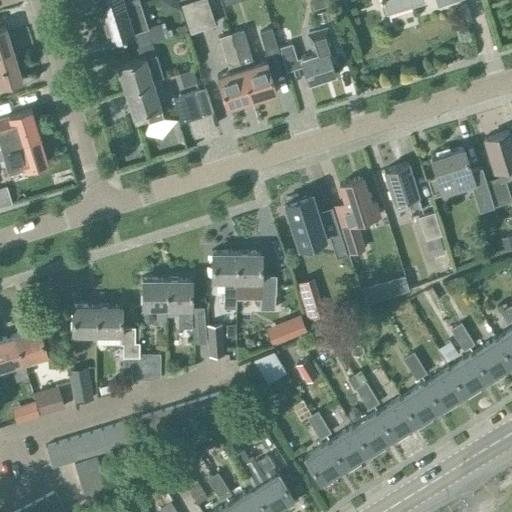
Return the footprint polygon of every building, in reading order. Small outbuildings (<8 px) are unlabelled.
[(96,0),(101,14),(140,2),(138,0),(96,0)] [(189,31),(214,23),(206,0),(187,0),(179,3),(189,31)] [(383,0),(386,9),(414,0),(437,0),(438,2),(443,0),(383,0)] [(101,14),(109,39),(132,32),(136,44),(165,36),(161,23),(148,26),(140,2),(101,14)] [(0,55),(13,51),(5,24),(0,25),(0,55)] [(279,50),(271,27),(259,31),(267,54),(279,50)] [(300,56),(307,79),(334,71),(329,53),(334,52),(326,27),(314,31),(307,33),(313,52),(300,56)] [(230,32),(250,97),(274,89),(265,59),(253,62),(243,28),(230,32)] [(216,74),(226,105),(250,97),(230,32),(218,35),(229,70),(216,74)] [(0,84),(21,78),(13,51),(0,55),(0,84)] [(159,78),(152,80),(144,55),(116,64),(124,89),(159,78)] [(182,86),(196,82),(192,68),(178,73),(182,86)] [(132,114),(145,110),(148,121),(162,116),(159,105),(160,105),(155,91),(162,88),(159,78),(124,89),(132,114)] [(192,90),(199,113),(211,109),(204,86),(192,90)] [(173,96),(180,119),(199,113),(192,90),(173,96)] [(30,107),(8,114),(0,116),(0,143),(1,146),(16,141),(39,134),(30,107)] [(486,183),(493,205),(511,199),(505,179),(511,177),(511,174),(508,163),(511,162),(511,142),(508,129),(485,137),(495,168),(499,179),(486,183)] [(24,167),(25,168),(47,161),(39,134),(16,141),(1,146),(9,172),(24,167)] [(470,183),(479,210),(493,205),(486,183),(481,165),(470,169),(463,146),(430,156),(435,174),(426,177),(432,195),(470,183)] [(411,213),(421,210),(416,192),(417,192),(407,161),(383,169),(393,200),(405,196),(411,213)] [(339,183),(344,201),(333,204),(348,252),(363,247),(355,221),(379,214),(374,199),(369,200),(362,176),(339,183)] [(6,186),(0,188),(0,206),(11,203),(6,186)] [(298,244),(329,235),(335,256),(346,252),(331,207),(316,211),(310,192),(297,196),(296,193),(285,196),(286,199),(284,200),(286,207),(283,207),(287,220),(290,219),(298,244)] [(438,224),(433,210),(418,215),(419,219),(423,231),(425,239),(434,236),(441,234),(438,224)] [(439,235),(425,240),(431,256),(444,252),(439,235)] [(211,278),(223,279),(222,306),(235,306),(235,279),(236,250),(211,250),(211,278)] [(236,250),(235,279),(235,297),(249,297),(259,297),(259,308),(274,308),(274,292),(275,292),(275,274),(260,274),(260,250),(236,250)] [(165,319),(165,305),(166,276),(141,276),(141,305),(156,305),(156,319),(165,319)] [(190,276),(166,276),(165,305),(178,305),(177,326),(191,326),(193,342),(206,341),(203,306),(190,306),(190,276)] [(382,280),(361,287),(366,302),(387,296),(382,280)] [(319,302),(303,307),(307,318),(323,313),(319,302)] [(71,332),(96,332),(96,303),(71,303),(71,332)] [(122,381),(138,381),(138,377),(138,352),(138,341),(134,341),(133,326),(120,326),(121,303),(96,303),(96,332),(120,332),(120,342),(128,342),(128,354),(122,354),(122,381)] [(499,311),(507,323),(511,319),(511,305),(511,303),(499,311)] [(303,319),(286,326),(290,336),(307,329),(303,319)] [(450,327),(456,337),(467,331),(461,320),(450,327)] [(223,336),(222,323),(206,324),(206,326),(208,355),(210,355),(224,354),(223,336)] [(226,323),(226,335),(235,335),(235,323),(226,323)] [(38,325),(14,332),(23,360),(46,353),(38,325)] [(511,326),(495,336),(511,361),(511,362),(511,326)] [(467,331),(456,337),(463,348),(473,342),(467,331)] [(22,360),(23,360),(14,332),(0,336),(0,366),(11,364),(16,378),(27,375),(22,360)] [(472,351),(487,375),(490,380),(503,372),(500,367),(511,361),(495,336),(472,351)] [(402,357),(409,367),(420,361),(413,350),(402,357)] [(463,390),(466,395),(479,386),(476,382),(487,375),(472,351),(448,366),(463,390)] [(159,352),(138,352),(138,377),(152,377),(159,375),(159,352)] [(63,357),(46,357),(47,367),(62,368),(63,357)] [(308,360),(297,366),(305,381),(317,374),(308,360)] [(420,361),(409,367),(415,378),(426,372),(420,361)] [(67,370),(73,401),(92,397),(86,366),(67,370)] [(424,380),(439,405),(442,409),(455,401),(452,397),(463,390),(448,366),(424,380)] [(354,386),(361,397),(372,391),(365,380),(354,386)] [(400,395),(415,420),(418,424),(431,416),(429,411),(439,405),(424,380),(400,395)] [(40,413),(63,406),(57,384),(34,391),(40,413)] [(226,413),(219,391),(208,395),(214,416),(226,413)] [(372,391),(361,397),(367,408),(378,401),(372,391)] [(203,420),(214,416),(208,395),(196,398),(203,420)] [(376,410),(391,434),(394,439),(407,431),(405,426),(415,420),(400,395),(376,410)] [(192,424),(203,420),(196,398),(185,402),(192,424)] [(185,402),(174,405),(180,427),(192,424),(185,402)] [(35,403),(27,406),(31,419),(39,417),(35,403)] [(174,405),(162,409),(169,430),(180,427),(174,405)] [(151,412),(157,434),(169,430),(162,409),(151,412)] [(306,416),(313,427),(323,420),(317,409),(306,416)] [(368,449),(367,449),(370,454),(384,445),(381,441),(391,434),(376,410),(352,424),(368,449)] [(151,412),(139,416),(146,438),(157,434),(151,412)] [(124,420),(113,424),(119,446),(131,442),(124,420)] [(330,431),(323,420),(313,427),(319,437),(330,431)] [(108,449),(119,446),(113,424),(101,427),(108,449)] [(344,464),(346,468),(360,460),(357,456),(367,449),(368,449),(352,424),(329,439),(344,464)] [(101,427),(90,431),(97,453),(108,449),(101,427)] [(85,456),(97,453),(90,431),(79,434),(85,456)] [(79,434),(67,438),(74,460),(85,456),(79,434)] [(56,441),(63,463),(74,460),(67,438),(56,441)] [(336,475),(333,470),(344,464),(329,439),(304,454),(319,479),(320,479),(322,483),(336,475)] [(56,441),(45,445),(51,467),(63,463),(56,441)] [(240,444),(231,450),(239,462),(248,456),(240,444)] [(256,460),(263,471),(274,465),(267,453),(256,460)] [(99,466),(95,454),(73,461),(77,473),(99,466)] [(185,456),(172,464),(178,473),(191,466),(185,456)] [(77,473),(81,484),(103,478),(99,466),(77,473)] [(206,478),(213,488),(224,481),(218,470),(206,478)] [(252,486),(267,511),(275,511),(283,507),(280,503),(292,496),(276,471),(252,486)] [(106,489),(103,478),(81,484),(84,496),(106,489)] [(224,481),(213,488),(220,499),(231,492),(224,481)] [(228,501),(234,511),(265,511),(267,511),(252,486),(228,501)] [(60,511),(65,510),(54,489),(43,495),(52,511),(60,511)] [(52,511),(43,495),(32,501),(38,511),(52,511)] [(140,496),(131,502),(136,511),(139,511),(147,508),(140,496)] [(159,507),(162,511),(175,511),(176,511),(170,500),(159,507)] [(38,511),(32,501),(22,507),(24,511),(38,511)] [(210,511),(234,511),(228,501),(210,511)]
